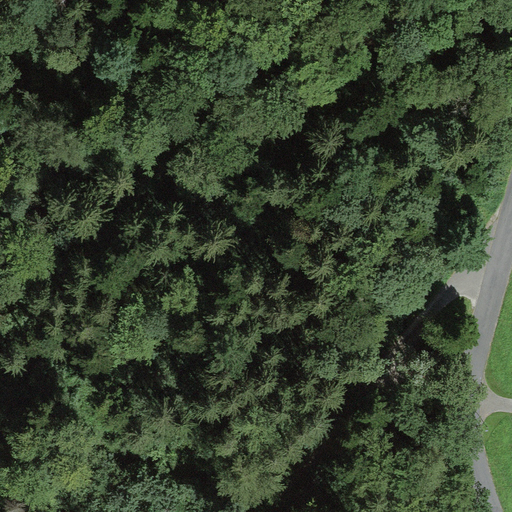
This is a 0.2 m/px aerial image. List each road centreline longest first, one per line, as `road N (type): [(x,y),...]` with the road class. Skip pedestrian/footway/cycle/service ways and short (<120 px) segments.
road 1 (track): [(276,511),(474,274),(495,271)]
road 2 (residential): [(492,511),(469,400),(475,336),(511,211)]
